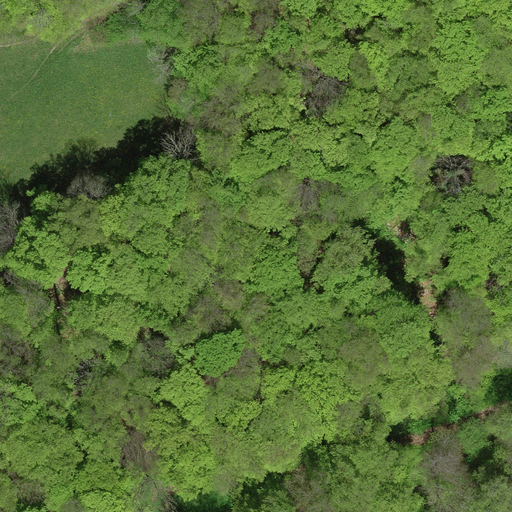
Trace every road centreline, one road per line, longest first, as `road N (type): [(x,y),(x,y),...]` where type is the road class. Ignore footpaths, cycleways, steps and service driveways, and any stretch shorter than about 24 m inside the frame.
road 1 (track): [(255,511),(511,407)]
road 2 (track): [(335,475),(215,488)]
